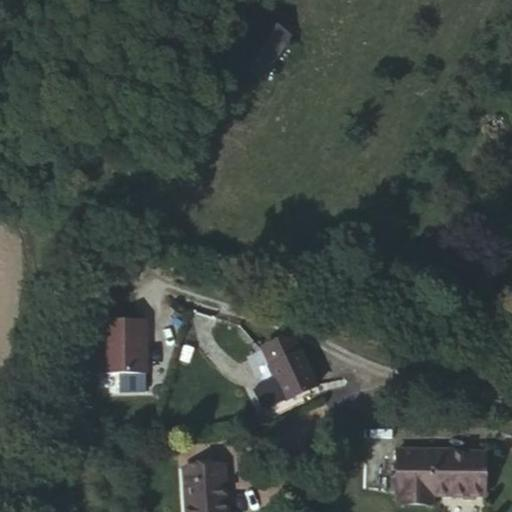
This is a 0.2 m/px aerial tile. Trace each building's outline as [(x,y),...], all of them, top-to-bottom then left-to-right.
[(224,56),(235,63),(261,23),(247,15),(223,55),(224,56)] [(261,23),(235,63),(261,79),(287,38),(261,23)] [(135,279),(141,264),(117,253),(110,269),(135,279)] [(0,346),(8,347),(10,312),(0,311),(0,346)] [(106,372),(148,370),(147,318),(104,319),(106,372)] [(260,352),(285,403),(316,390),(292,344),(280,343),(260,352)] [(437,444),(403,444),(401,490),(403,491),(404,495),(437,498),(437,489),(464,490),(468,494),(479,494),(481,490),(488,491),(490,448),(463,447),(458,452),(438,452),(437,444)] [(181,471),(183,485),(223,482),(222,468),(181,471)] [(224,511),(223,482),(183,485),(185,511),(224,511)]
